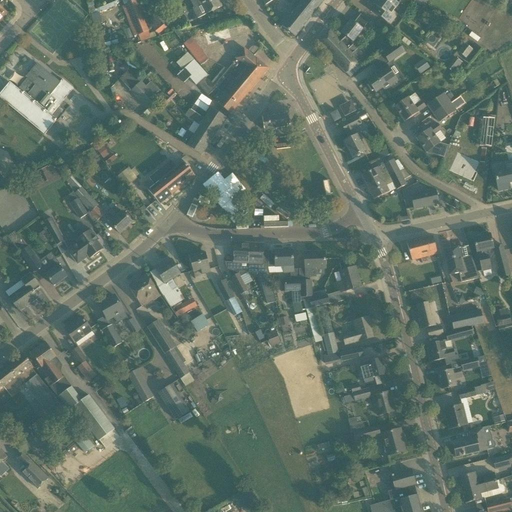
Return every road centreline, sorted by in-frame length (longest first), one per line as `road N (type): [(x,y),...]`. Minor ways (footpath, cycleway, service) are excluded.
road 1 (tertiary): [(447,511),(375,240)]
road 2 (unclassified): [(0,355),(172,221)]
road 3 (unclassified): [(490,213),(415,169),(338,75)]
road 4 (unclassified): [(172,221),(206,234),(303,234),(360,214)]
road 5 (unclassified): [(172,221),(274,84),(291,74)]
road 6 (tertiary): [(360,214),(291,74)]
